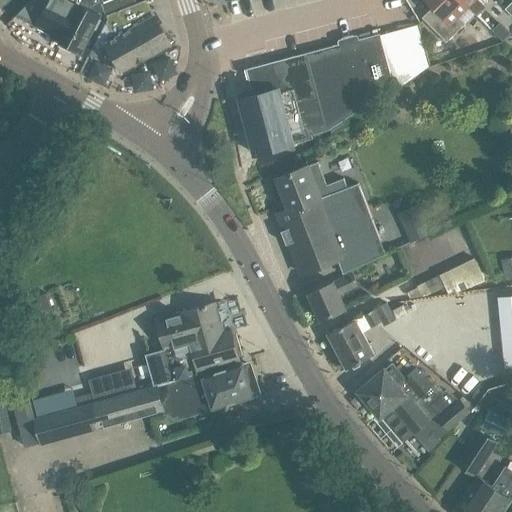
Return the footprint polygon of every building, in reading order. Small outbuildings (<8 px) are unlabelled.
[(98,17),(100,13),(96,5),(94,0),(31,0),(16,15),(35,22),(35,26),(52,35),(51,37),(69,47),(68,48),(76,53),(77,50),(79,52),(91,29),(94,30),(99,21),(96,20),(98,17)] [(119,72),(169,43),(152,15),(151,16),(140,0),(139,0),(110,12),(102,16),(114,38),(103,44),(119,72)] [(469,7),(462,0),(426,0),(434,7),(423,18),(447,42),(466,23),(459,17),(469,7)] [(462,0),(469,7),(478,15),(484,9),(484,5),(479,0),(462,0)] [(99,4),(96,5),(100,13),(101,16),(102,16),(110,12),(106,1),(99,4)] [(366,26),(383,26),(384,4),(366,3),(366,26)] [(503,41),(511,33),(501,23),(493,31),(503,41)] [(416,24),(396,29),(399,40),(418,36),(416,24)] [(381,33),(247,69),(254,95),(247,97),(238,99),(247,132),(249,132),(255,154),(314,139),(313,135),(328,131),(395,87),(381,33)] [(332,193),(348,188),(344,179),(328,185),(318,162),(278,177),(291,209),(291,210),(322,198),(322,197),(332,193)] [(386,254),(359,183),(348,188),(332,193),(322,197),(322,198),(291,210),(291,209),(279,214),(302,274),(339,261),(344,274),(386,254)] [(398,214),(411,243),(432,233),(418,203),(398,214)] [(448,259),(472,258),(471,239),(448,240),(448,259)] [(413,257),(383,265),(387,281),(418,274),(413,257)] [(431,293),(432,294),(445,287),(448,293),(464,290),(472,286),(461,264),(439,275),(425,282),(426,282),(418,286),(424,297),(431,293)] [(353,272),(334,281),(335,282),(310,294),(322,320),(347,308),(341,295),(360,287),(353,272)] [(54,313),(47,293),(29,300),(31,304),(25,306),(31,322),(54,313)] [(156,385),(203,371),(202,370),(240,359),(232,331),(223,333),(214,302),(156,318),(165,349),(147,354),(156,385)] [(330,334),(349,368),(375,353),(364,332),(383,322),(385,326),(397,320),(388,303),(330,334)] [(465,348),(441,374),(450,382),(474,356),(465,348)] [(156,386),(94,404),(38,419),(30,387),(12,391),(27,448),(163,409),(163,408),(172,406),(175,417),(181,416),(182,419),(258,396),(247,363),(205,376),(204,371),(203,371),(156,385),(156,386)] [(404,443),(415,434),(430,421),(432,422),(439,416),(441,419),(440,419),(450,431),(471,413),(462,401),(461,402),(447,392),(443,395),(435,386),(420,369),(407,380),(406,379),(393,363),(386,369),(387,370),(362,392),(404,443)] [(0,434),(13,431),(6,405),(0,407),(0,434)] [(482,427),(511,441),(511,421),(490,411),(482,427)] [(498,442),(480,430),(457,465),(476,477),(498,442)] [(414,444),(404,452),(415,468),(426,461),(414,444)] [(494,487),(481,478),(458,511),(504,511),(511,500),(511,498),(509,497),(511,492),(511,470),(507,467),(494,487)]
